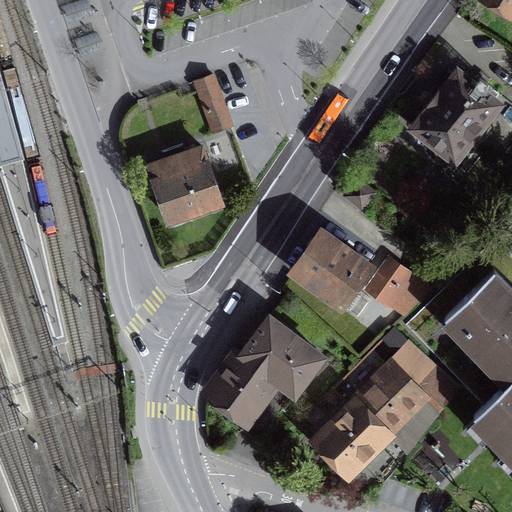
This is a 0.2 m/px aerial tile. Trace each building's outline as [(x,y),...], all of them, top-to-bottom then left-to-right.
[(511,0),(494,0),(511,10),(511,0)] [(475,83),(458,70),(445,87),(443,85),(425,109),(427,110),(415,125),(436,142),(434,146),(434,149),(436,153),(439,155),(442,157),(445,156),(448,155),(451,154),(455,157),(498,102),(481,89),(488,81),(480,76),(475,83)] [(213,73),(196,79),(213,126),(230,120),(213,73)] [(0,76),(0,160),(23,154),(0,76)] [(201,144),(149,162),(169,219),(221,201),(201,144)] [(373,191),(358,179),(346,194),(361,206),(373,191)] [(370,263),(322,229),(293,269),(341,303),(370,263)] [(511,254),(496,238),(406,324),(483,404),(508,379),(510,381),(511,379),(511,254)] [(408,271),(390,257),(367,287),(391,305),(408,271)] [(322,354),(269,315),(211,391),(244,415),(275,374),(296,389),(322,354)] [(435,367),(413,345),(361,396),(360,394),(317,437),(349,469),(388,431),(385,427),(421,392),(438,411),(457,388),(435,366),(435,367)] [(511,379),(510,381),(508,379),(483,404),(473,413),(511,452),(511,379)]
